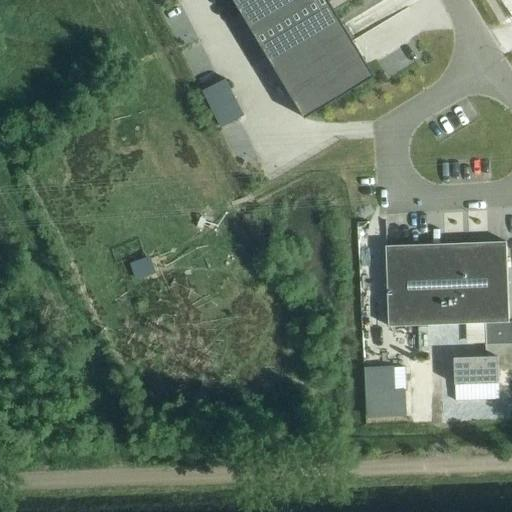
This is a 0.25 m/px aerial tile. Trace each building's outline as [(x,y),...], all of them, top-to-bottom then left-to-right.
[(336,11),(354,0),(233,0),(305,120),(376,77),(336,11)] [(410,42),(426,71),(447,60),(431,30),(410,42)] [(447,241),(447,245),(386,247),(389,327),(488,324),(510,323),(510,322),(507,242),(486,243),(486,239),(447,241)] [(150,259),(132,265),(137,279),(155,273),(150,259)] [(511,372),(511,321),(510,322),(510,323),(488,324),(489,344),(486,344),(487,357),(455,359),(456,385),(500,384),(499,373),(511,372)] [(405,368),(369,369),(371,418),(406,416),(405,391),(406,391),(405,368)]
